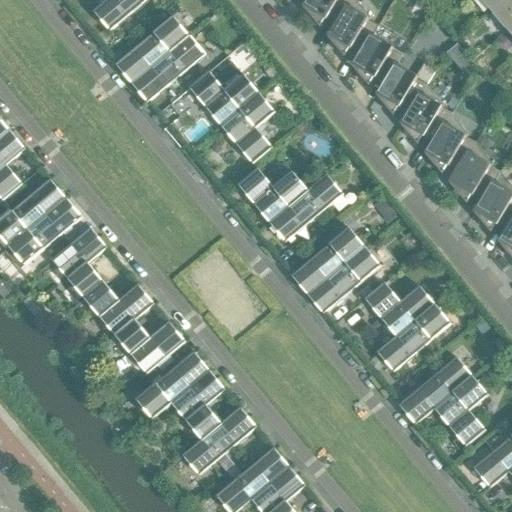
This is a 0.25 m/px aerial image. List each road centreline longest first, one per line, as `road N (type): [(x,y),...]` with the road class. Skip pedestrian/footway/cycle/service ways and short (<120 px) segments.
road 1 (residential): [(461,511),(38,0)]
road 2 (residential): [(0,87),(353,511)]
road 3 (residential): [(511,320),(247,0)]
